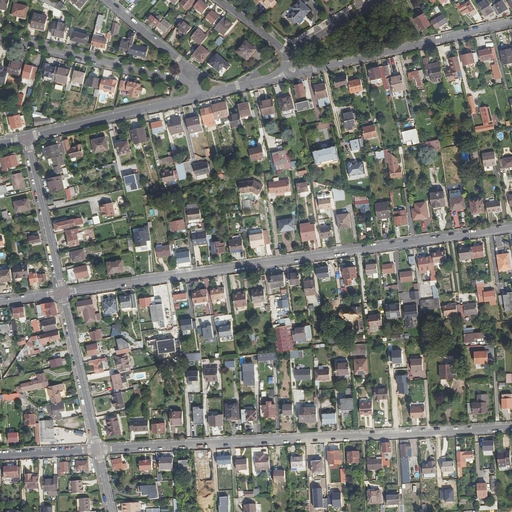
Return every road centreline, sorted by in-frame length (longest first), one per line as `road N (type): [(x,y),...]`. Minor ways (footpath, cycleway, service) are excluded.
road 1 (residential): [(62,292),(511,227)]
road 2 (residential): [(97,450),(511,428)]
road 3 (residential): [(511,22),(311,70)]
road 4 (residential): [(194,83),(0,36)]
road 5 (residential): [(200,95),(26,137)]
road 6 (residential): [(97,450),(62,292)]
road 7 (residential): [(62,292),(26,137)]
road 8 (residential): [(106,0),(188,68),(194,83)]
